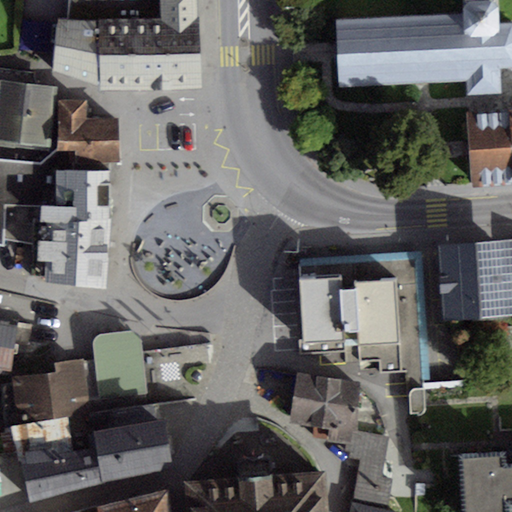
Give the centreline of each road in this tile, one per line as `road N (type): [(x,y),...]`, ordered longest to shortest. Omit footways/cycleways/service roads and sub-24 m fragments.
road 1 (residential): [(0,279),(179,316),(242,317)]
road 2 (tertiary): [(511,208),(374,213),(294,183)]
road 3 (tertiary): [(294,183),(252,122),(243,0)]
road 4 (residential): [(242,317),(216,418),(176,475)]
road 5 (residential): [(294,183),(268,229),(242,317)]
road 6 (residential): [(38,511),(176,475)]
